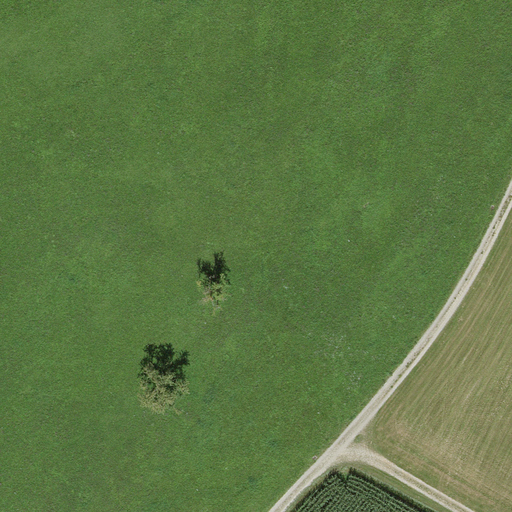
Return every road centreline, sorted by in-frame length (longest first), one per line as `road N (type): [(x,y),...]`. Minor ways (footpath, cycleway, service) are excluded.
road 1 (track): [(287,511),(348,447),(473,277),(511,194)]
road 2 (track): [(460,511),(348,447)]
